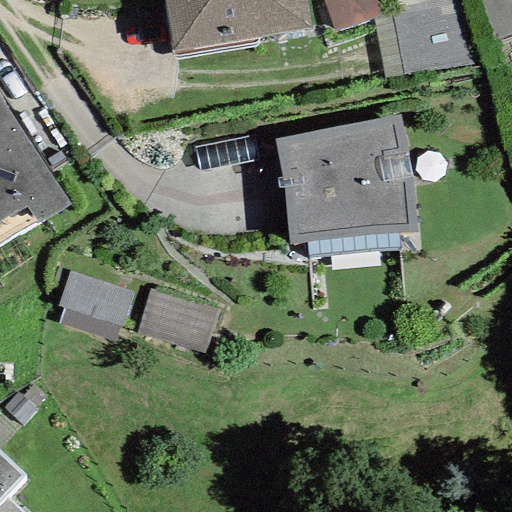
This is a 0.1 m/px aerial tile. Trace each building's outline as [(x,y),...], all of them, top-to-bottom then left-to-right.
[(281,0),(138,0),(150,71),(289,49),(281,0)] [(381,0),(330,0),(338,23),(384,7),(381,0)] [(443,17),(417,22),(425,60),(451,55),(443,17)] [(0,110),(0,251),(61,216),(0,110)] [(391,138),(258,163),(271,263),(401,254),(391,138)] [(133,301),(70,280),(53,328),(116,350),(133,301)] [(218,316),(148,295),(134,342),(204,362),(218,316)] [(0,508),(8,499),(0,491),(0,511),(1,511),(0,511),(0,508)]
